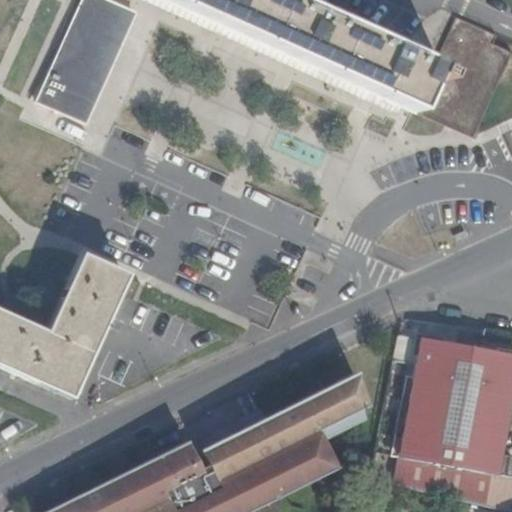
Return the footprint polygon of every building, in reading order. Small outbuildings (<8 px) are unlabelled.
[(135,13),(105,0),(84,0),(39,101),(86,122),(135,13)] [(497,31),(457,14),(435,62),(306,5),(294,0),(169,0),(309,62),(475,135),(511,50),(511,49),(493,41),(497,31)] [(127,274),(81,254),(47,331),(0,311),(0,365),(72,397),(127,274)] [(511,358),(396,338),(367,478),(511,508),(511,503),(511,358)] [(364,423),(358,382),(254,431),(256,436),(249,440),(246,435),(199,457),(207,473),(200,477),(187,448),(90,493),(92,498),(85,501),(83,497),(50,511),(268,511),(330,483),(317,455),(316,453),(306,458),(303,452),(356,427),(364,423)] [(356,427),(303,452),(306,458),(316,453),(317,455),(358,436),(356,427)] [(254,431),(246,435),(249,440),(256,436),(254,431)]
